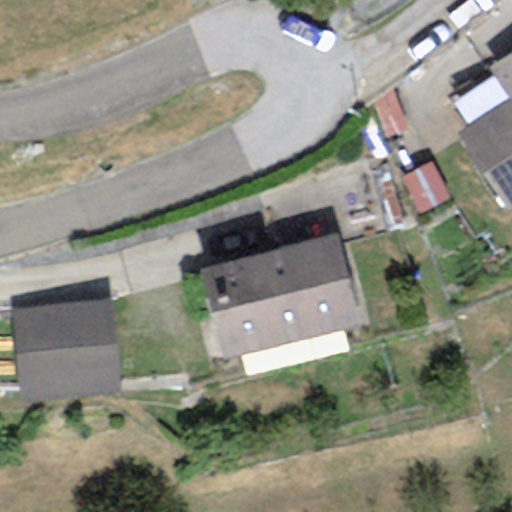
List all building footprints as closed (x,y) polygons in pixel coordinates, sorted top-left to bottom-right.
[(511,50),(486,68),(492,78),(507,100),(467,127),(456,133),(506,211),(511,207),(511,50)] [(507,100),(492,78),(452,105),(467,127),(507,100)] [(393,90),(370,104),(384,139),(407,129),(393,90)] [(428,164),(400,178),(420,213),(446,200),(428,164)] [(337,236),(201,271),(219,362),(359,327),(337,236)] [(110,300),(14,309),(22,403),(118,395),(110,300)]
